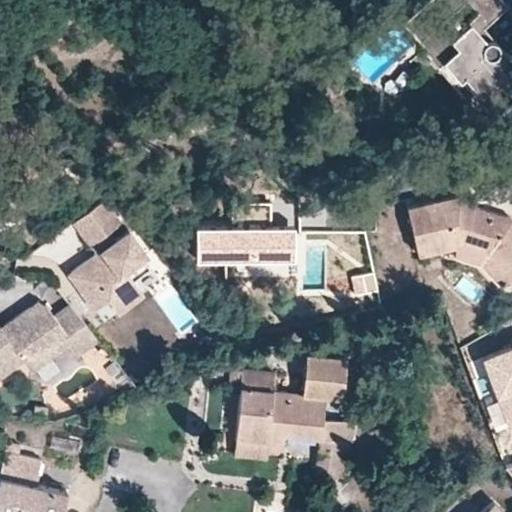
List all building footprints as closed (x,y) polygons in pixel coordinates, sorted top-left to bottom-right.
[(511,60),(494,40),(491,40),(489,40),(487,40),(479,31),(483,28),(508,5),(503,0),(428,0),(403,22),(420,40),(426,35),(439,50),(433,56),(448,73),(458,65),(480,91),(493,106),(510,91),(507,88),(511,83),(511,60)] [(494,40),(483,28),(479,31),(487,40),(489,40),(491,40),(494,40)] [(439,50),(426,35),(420,40),(433,56),(439,50)] [(480,91),(458,65),(448,73),(456,82),(462,77),(476,94),(480,91)] [(312,106),(300,93),(287,105),(299,118),(312,106)] [(477,200),(457,193),(455,199),(475,206),(477,200)] [(511,276),(511,217),(475,206),(455,199),(447,197),(407,205),(418,252),(457,244),(488,254),(510,278),(511,276)] [(147,257),(129,233),(116,242),(109,233),(121,224),(104,201),(73,224),(90,247),(95,243),(102,252),(96,256),(69,276),(95,311),(108,301),(115,311),(141,292),(134,282),(127,272),(143,260),(147,257)] [(271,205),(233,206),(233,231),(197,231),(197,266),(296,265),(296,231),(271,232),(271,205)] [(102,252),(95,243),(90,247),(96,256),(102,252)] [(510,278),(488,254),(457,244),(456,254),(481,263),(502,285),(510,278)] [(134,282),(150,270),(143,260),(127,272),(134,282)] [(375,274),(353,278),(356,295),(378,291),(375,274)] [(119,316),(145,298),(141,292),(115,311),(119,316)] [(38,312),(47,306),(39,302),(30,308),(38,312)] [(32,372),(72,344),(80,356),(100,342),(70,306),(55,317),(47,306),(38,312),(30,308),(2,329),(0,326),(0,379),(25,362),(32,372)] [(306,349),(302,388),(325,391),(342,392),(346,353),(306,349)] [(511,350),(484,362),(500,402),(509,425),(511,433),(511,350)] [(323,413),(325,391),(302,388),(273,385),(274,369),(230,364),(229,381),(240,382),(235,434),(268,437),(283,439),(284,429),(320,433),(330,434),(341,435),(343,415),(323,413)] [(45,411),(47,402),(35,399),(33,409),(45,411)] [(509,425),(500,402),(487,407),(496,430),(509,425)] [(347,472),(353,416),(343,415),(341,435),(330,434),(327,470),(347,472)] [(327,470),(330,434),(320,433),(317,469),(327,470)] [(266,453),(268,437),(235,434),(233,449),(266,453)] [(18,449),(20,439),(5,436),(3,446),(18,449)] [(60,511),(66,486),(35,479),(41,454),(18,449),(3,446),(0,458),(0,510),(8,511),(60,511)] [(506,511),(492,497),(477,511),(506,511)]
